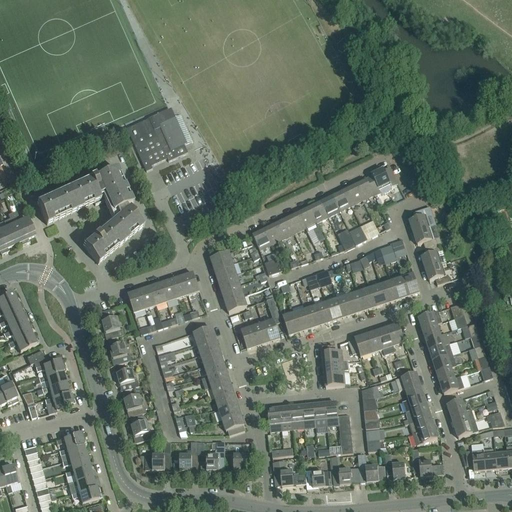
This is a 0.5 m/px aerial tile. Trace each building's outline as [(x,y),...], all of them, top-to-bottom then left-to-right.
[(186,145),(173,117),(171,111),(150,120),(168,160),(167,160),(168,163),(188,154),(184,146),(186,145)] [(168,160),(150,120),(127,130),(146,173),(153,170),(151,167),(167,160),(168,160)] [(398,186),(389,169),(384,172),(383,171),(371,177),(372,178),(366,181),(374,196),(374,197),(381,194),(382,195),(384,194),(386,194),(387,193),(388,193),(390,192),(391,191),(391,190),(391,189),(398,186)] [(116,171),(98,179),(108,201),(104,202),(110,216),(125,209),(132,206),(133,206),(116,170),(115,170),(116,171)] [(108,201),(98,179),(97,176),(36,204),(37,204),(46,225),(46,226),(94,205),(95,206),(94,206),(95,207),(104,202),(108,201)] [(374,196),(366,181),(365,180),(354,185),(362,202),(374,196)] [(362,202),(354,185),(343,191),(351,208),(362,202)] [(351,208),(343,191),(331,196),(339,213),(351,208)] [(339,213),(331,196),(320,202),(328,219),(339,213)] [(328,219),(320,202),(309,207),(317,224),(328,219)] [(309,207),(297,213),(305,230),(313,246),(324,241),(318,228),(318,227),(317,224),(309,207)] [(143,227),(130,211),(128,213),(125,209),(110,216),(112,221),(98,233),(96,232),(97,232),(96,231),(85,241),(86,241),(87,242),(82,247),(83,247),(98,265),(97,265),(98,266),(144,228),(143,227)] [(435,227),(429,209),(413,214),(415,221),(409,222),(413,235),(430,229),(435,227)] [(35,237),(27,220),(20,223),(16,213),(12,215),(26,246),(30,244),(28,240),(35,237)] [(305,230),(297,213),(286,218),(294,235),(305,230)] [(26,246),(12,215),(8,217),(10,221),(4,224),(6,230),(14,247),(20,244),(22,248),(26,246)] [(294,235),(286,218),(274,224),(283,241),(294,235)] [(372,223),(361,228),(362,231),(365,236),(367,242),(371,240),(379,236),(372,223)] [(283,241),(274,224),(263,230),(271,246),(283,241)] [(488,227),(483,229),(487,237),(492,235),(488,227)] [(433,241),(430,229),(413,235),(417,247),(423,245),(425,251),(438,247),(441,246),(439,239),(433,241)] [(14,247),(6,230),(0,232),(0,243),(5,255),(9,254),(7,250),(14,247)] [(271,246),(263,230),(251,235),(259,252),(271,246)] [(362,231),(351,237),(356,248),(367,242),(365,236),(362,231)] [(402,242),(391,246),(392,247),(393,251),(404,247),(402,242)] [(440,253),(438,247),(425,251),(427,257),(421,259),(425,271),(442,266),(441,265),(446,264),(442,253),(440,253)] [(391,248),(379,251),(384,266),(385,267),(397,263),(393,252),(393,251),(391,248)] [(309,265),(314,263),(311,254),(306,256),(309,265)] [(232,266),(228,255),(211,260),(214,272),(232,266)] [(277,261),(265,266),(267,272),(269,278),(282,274),(277,261)] [(236,277),(232,266),(214,272),(218,282),(236,277)] [(445,277),(442,266),(425,271),(429,283),(435,282),(437,287),(450,283),(448,277),(445,277)] [(327,273),(316,277),(320,288),(331,285),(327,273)] [(199,293),(193,275),(182,279),(188,297),(199,293)] [(239,287),(236,277),(218,282),(221,293),(239,287)] [(320,288),(316,277),(306,280),(308,286),(310,293),(320,289),(320,288)] [(419,294),(414,277),(402,280),(408,298),(419,294)] [(270,289),(266,279),(266,278),(260,280),(264,291),(270,289)] [(188,297),(182,279),(172,283),(177,301),(188,297)] [(408,298),(402,280),(392,284),(397,302),(408,298)] [(177,301),(172,283),(161,286),(167,304),(177,301)] [(397,302),(392,284),(381,287),(387,305),(397,302)] [(167,304),(161,286),(150,290),(156,308),(167,304)] [(243,298),(239,287),(221,293),(225,304),(243,298)] [(387,305),(381,287),(370,291),(376,309),(387,305)] [(156,308),(150,290),(139,293),(145,311),(156,308)] [(376,309),(370,291),(359,295),(365,312),(376,309)] [(145,311),(139,293),(128,297),(133,315),(145,311)] [(0,310),(1,313),(17,306),(17,305),(15,301),(18,300),(15,294),(0,300),(0,310)] [(365,312),(359,295),(348,298),(354,316),(365,312)] [(246,309),(243,298),(225,304),(229,315),(246,309)] [(354,316),(348,298),(337,302),(343,320),(354,316)] [(274,322),(263,326),(269,344),(280,340),(276,326),(281,325),(273,300),(267,302),(274,322)] [(343,320),(337,302),(326,305),(332,323),(343,320)] [(22,311),(20,305),(19,304),(17,305),(17,306),(1,313),(0,312),(0,318),(3,317),(6,323),(22,316),(21,315),(20,312),(22,311)] [(332,323),(326,305),(316,309),(322,327),(332,323)] [(454,321),(464,318),(460,306),(455,308),(457,313),(452,314),(454,321)] [(322,327),(316,309),(305,313),(311,330),(322,327)] [(114,321),(111,311),(100,315),(108,341),(125,337),(123,330),(120,331),(117,320),(114,321)] [(311,330),(305,313),(294,316),(300,334),(311,330)] [(27,321),(25,315),(24,314),(21,315),(22,316),(6,323),(0,325),(0,329),(0,330),(7,327),(10,333),(26,326),(24,322),(27,321)] [(436,327),(433,315),(419,320),(422,331),(436,327)] [(300,334),(294,316),(283,320),(289,338),(300,334)] [(464,318),(454,321),(457,331),(467,328),(465,323),(464,318)] [(32,331),(29,325),(29,324),(26,326),(10,333),(3,336),(5,341),(12,337),(15,343),(15,344),(31,336),(30,336),(29,332),(32,331)] [(269,344),(263,326),(252,330),(258,348),(269,344)] [(468,331),(471,339),(478,337),(475,326),(470,328),(468,331)] [(405,345),(399,327),(387,330),(394,348),(405,345)] [(440,337),(436,327),(422,331),(426,342),(440,337)] [(215,341),(211,330),(194,335),(197,347),(215,341)] [(258,348),(252,330),(241,334),(247,351),(258,348)] [(394,348),(387,330),(377,334),(383,352),(394,348)] [(37,341),(34,335),(34,334),(30,336),(31,336),(15,344),(15,343),(8,346),(10,351),(17,347),(20,354),(36,347),(34,342),(37,341)] [(383,352),(377,334),(366,337),(372,355),(383,352)] [(446,335),(440,337),(426,342),(429,353),(450,346),(446,335)] [(372,355),(366,337),(355,341),(359,354),(359,355),(360,359),(372,355)] [(474,350),(482,348),(478,337),(471,339),(474,350)] [(219,352),(215,341),(197,347),(201,357),(219,352)] [(359,354),(355,341),(348,343),(353,357),(359,355),(359,354)] [(450,346),(429,353),(433,364),(453,357),(460,355),(456,344),(450,346)] [(124,346),(120,347),(110,350),(115,367),(132,362),(130,356),(127,357),(124,346)] [(342,365),(341,353),(335,354),(335,348),(322,349),(323,367),(342,365)] [(486,358),(482,348),(474,350),(478,361),(482,360),(486,358)] [(222,362),(219,352),(201,357),(205,368),(222,362)] [(42,353),(26,360),(30,367),(45,360),(42,353)] [(44,372),(46,379),(63,374),(62,370),(65,369),(63,362),(61,356),(46,361),(48,366),(43,368),(35,370),(37,374),(44,372)] [(456,368),(453,357),(433,364),(437,375),(451,370),(456,368)] [(487,363),(486,358),(482,360),(478,361),(477,361),(479,366),(476,367),(478,373),(481,372),(489,369),(487,363)] [(226,373),(222,362),(205,368),(208,379),(226,373)] [(348,364),(342,365),(323,367),(325,378),(343,376),(349,376),(348,364)] [(125,374),(123,368),(116,370),(122,393),(139,388),(138,382),(135,383),(132,372),(125,374)] [(484,383),(493,380),(489,369),(481,372),(484,383)] [(454,381),(451,370),(437,375),(440,386),(454,381)] [(230,384),(226,373),(208,379),(212,390),(230,384)] [(38,381),(35,382),(36,386),(40,385),(47,383),(49,389),(49,390),(66,385),(63,374),(46,379),(38,381)] [(419,386),(416,375),(396,382),(400,393),(405,391),(419,386)] [(345,388),(343,376),(325,378),(326,390),(345,388)] [(0,388),(0,392),(6,405),(8,408),(12,406),(18,403),(14,394),(9,385),(6,377),(2,379),(5,387),(0,388)] [(454,381),(440,386),(444,397),(464,390),(470,388),(467,377),(460,379),(454,381)] [(233,395),(230,384),(212,390),(215,401),(233,395)] [(69,396),(69,395),(66,385),(49,390),(49,389),(41,391),(43,396),(50,394),(52,400),(52,401),(69,396)] [(423,397),(419,386),(405,391),(409,402),(423,397)] [(373,401),(373,389),(362,393),(363,403),(375,402),(374,401),(373,401)] [(137,392),(123,396),(130,419),(147,414),(145,408),(142,409),(137,392)] [(71,402),(74,401),(72,394),(69,395),(69,396),(52,401),(52,400),(44,402),(49,417),(57,414),(56,411),(72,407),(71,402)] [(237,406),(233,395),(215,401),(219,412),(237,406)] [(427,408),(423,397),(409,402),(402,404),(406,415),(427,408)] [(377,411),(375,402),(363,403),(363,408),(364,413),(375,412),(377,411)] [(465,413),(461,402),(447,407),(451,418),(465,413)] [(495,403),(488,405),(489,410),(493,411),(497,409),(495,403)] [(339,428),(339,425),(338,418),(337,405),(325,406),(327,429),(339,428)] [(240,417),(237,406),(219,412),(223,423),(240,417)] [(325,406),(314,407),(316,430),(327,429),(325,406)] [(316,430),(314,407),(302,408),(305,431),(316,430)] [(34,408),(28,410),(31,422),(38,420),(34,408)] [(305,431),(302,408),(291,410),(293,432),(305,431)] [(430,419),(427,408),(406,415),(408,421),(403,423),(405,427),(409,426),(430,419)] [(293,432),(291,410),(279,411),(282,433),(293,432)] [(282,433),(279,411),(268,412),(270,434),(282,433)] [(471,411),(465,413),(451,418),(455,429),(475,422),(471,411)] [(378,422),(375,412),(364,413),(365,423),(377,422),(378,422)] [(132,427),(137,445),(164,438),(162,431),(149,435),(144,417),(130,421),(132,427)] [(244,428),(240,417),(223,423),(226,434),(227,433),(229,438),(245,433),(243,428),(244,428)] [(434,430),(430,419),(409,426),(413,437),(434,430)] [(379,422),(378,422),(377,422),(365,423),(366,432),(379,430),(379,422)] [(478,434),(475,422),(455,429),(458,440),(478,434)] [(438,441),(434,430),(413,437),(416,448),(438,441)] [(378,432),(366,433),(367,444),(379,442),(378,432)] [(85,442),(83,435),(56,443),(57,447),(65,445),(66,451),(67,452),(83,447),(82,443),(85,442)] [(380,453),(379,442),(367,444),(368,454),(380,453)] [(200,467),(200,471),(206,471),(206,472),(219,472),(225,472),(225,468),(225,463),(225,456),(225,455),(225,454),(225,445),(217,444),(217,450),(212,458),(206,458),(206,467),(200,467)] [(141,458),(140,458),(145,472),(152,472),(165,472),(171,472),(171,468),(171,455),(171,445),(166,445),(166,455),(164,455),(164,458),(145,458),(141,458)] [(179,465),(173,465),(173,473),(192,472),(198,472),(198,468),(198,455),(198,445),(191,445),(191,453),(188,453),(186,454),(186,458),(179,458),(179,465)] [(465,455),(460,455),(464,468),(467,468),(473,467),(474,474),(485,473),(483,452),(483,446),(471,447),(472,454),(465,454),(465,455)] [(86,458),(83,447),(67,452),(66,451),(59,454),(60,458),(68,456),(69,462),(70,463),(86,458)] [(37,455),(35,449),(23,452),(25,458),(37,455)] [(292,450),(284,451),(284,459),(290,458),(293,458),(292,450)] [(284,451),(272,452),(272,460),(284,459),(284,451)] [(497,472),(495,457),(495,451),(483,452),(485,473),(497,472)] [(39,461),(37,455),(25,458),(27,464),(39,461)] [(252,468),(252,455),(245,455),(245,458),(234,458),(233,472),(246,473),(246,468),(252,468)] [(508,470),(507,456),(495,457),(497,472),(508,470)] [(365,457),(358,458),(359,468),(360,481),(361,485),(367,485),(379,483),(385,482),(384,468),(367,470),(365,457)] [(89,469),(86,458),(70,463),(69,462),(62,464),(62,465),(63,469),(71,467),(73,473),(73,474),(89,469)] [(338,460),(331,461),(332,470),(333,483),(334,488),(340,487),(352,486),(350,471),(339,472),(339,469),(338,460)] [(40,467),(39,461),(27,464),(29,470),(40,467)] [(443,467),(431,468),(431,463),(419,464),(419,461),(412,462),(414,475),(420,475),(420,479),(444,477),(443,467)] [(306,486),(305,477),(293,478),(292,473),(286,473),(285,464),(273,465),(275,489),(281,488),(282,489),(294,488),(306,486)] [(392,464),(385,465),(387,478),(393,477),(393,482),(406,481),(404,466),(393,467),(392,464)] [(7,467),(0,469),(0,468),(0,469),(1,472),(6,488),(6,489),(8,496),(12,495),(10,487),(17,485),(13,469),(8,470),(7,467)] [(42,472),(40,467),(29,470),(30,476),(42,472)] [(93,480),(89,469),(73,474),(73,473),(65,475),(66,480),(74,477),(76,484),(93,480)] [(44,478),(42,472),(30,476),(32,482),(44,478)] [(332,488),(331,478),(330,474),(323,475),(323,474),(312,475),(312,472),(305,473),(305,477),(306,486),(307,490),(325,489),(325,488),(332,488)] [(45,484),(44,478),(32,482),(33,488),(45,484)] [(95,490),(93,480),(76,484),(68,486),(71,497),(79,495),(96,490),(95,490)] [(47,490),(45,484),(33,488),(35,494),(47,490)] [(79,495),(71,497),(72,501),(80,499),(82,506),(99,502),(99,501),(102,500),(101,496),(99,490),(99,489),(95,490),(96,490),(79,495)] [(49,496),(47,490),(35,494),(37,499),(49,496)] [(50,502),(49,496),(37,499),(38,505),(50,502)] [(52,508),(50,502),(38,505),(40,511),(52,508)]
